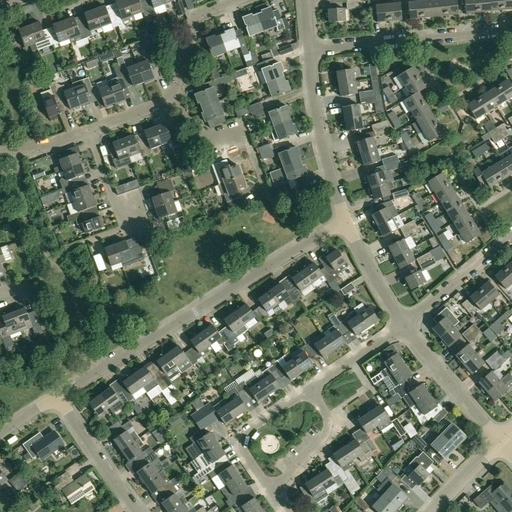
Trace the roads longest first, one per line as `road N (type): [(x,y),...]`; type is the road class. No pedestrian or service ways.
road 1 (residential): [(59,396),(344,221)]
road 2 (residential): [(344,221),(314,106),(308,46)]
road 3 (residential): [(499,440),(404,323)]
road 4 (residential): [(271,490),(244,452),(244,434),(310,388)]
road 5 (residential): [(145,511),(59,396)]
road 6 (residential): [(404,323),(511,231)]
road 7 (residential): [(310,388),(327,429),(271,490)]
road 8 (residential): [(170,95),(194,18),(234,0)]
